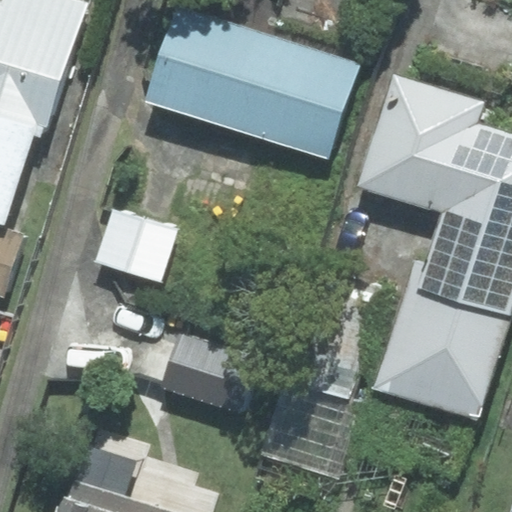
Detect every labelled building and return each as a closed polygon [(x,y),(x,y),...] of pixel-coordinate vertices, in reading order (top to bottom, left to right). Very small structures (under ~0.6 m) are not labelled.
[(0,220),(6,222),(33,137),(47,127),(87,5),(72,0),(3,0),(2,4),(0,3),(0,220)] [(359,65),(180,6),(150,97),(329,156),(359,65)] [(511,133),(477,123),(483,104),(394,76),(360,186),(445,212),(429,263),(418,260),(378,387),(478,418),(511,309),(511,133)] [(179,230),(117,210),(100,262),(161,282),(179,230)] [(22,236),(0,229),(0,291),(5,293),(22,236)] [(180,329),(162,381),(243,409),(261,356),(180,329)] [(57,511),(215,511),(222,492),(196,484),(199,473),(145,456),(148,447),(100,431),(94,448),(80,444),(57,511)]
